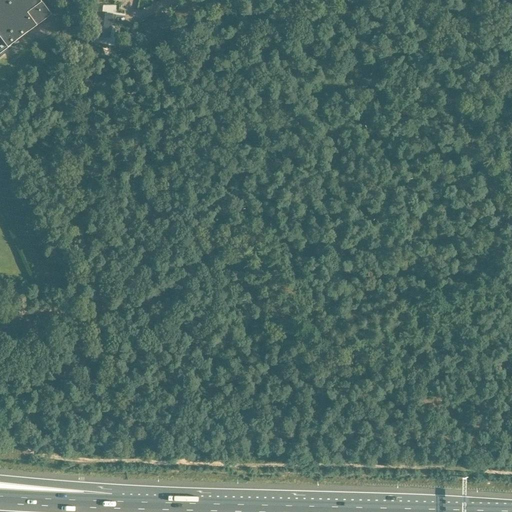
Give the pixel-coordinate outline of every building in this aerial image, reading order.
[(0,0),(0,58),(11,50),(10,48),(13,46),(12,45),(53,15),(42,0),(0,0)] [(196,16),(192,7),(189,8),(189,6),(175,12),(179,23),(196,16)] [(95,30),(95,35),(110,37),(113,14),(98,12),(97,18),(95,30)] [(142,23),(148,37),(174,26),(169,12),(151,20),(151,19),(142,23)] [(132,36),(127,38),(131,46),(136,44),(132,36)]
